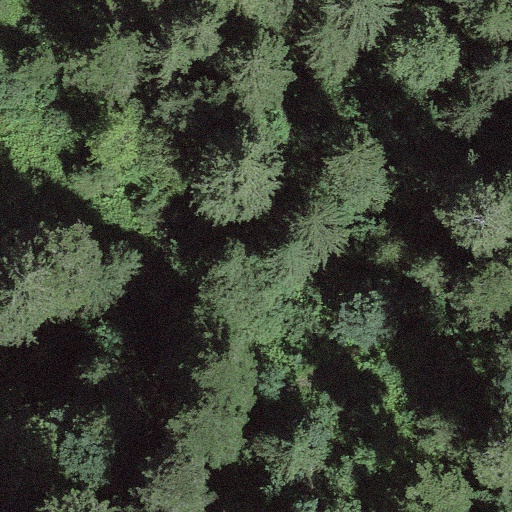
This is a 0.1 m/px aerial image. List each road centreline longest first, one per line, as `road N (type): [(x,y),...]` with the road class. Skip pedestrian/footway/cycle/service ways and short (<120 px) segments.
road 1 (track): [(0,426),(46,374),(288,182),(375,98),(452,0)]
road 2 (track): [(511,249),(375,349),(130,473),(75,511)]
